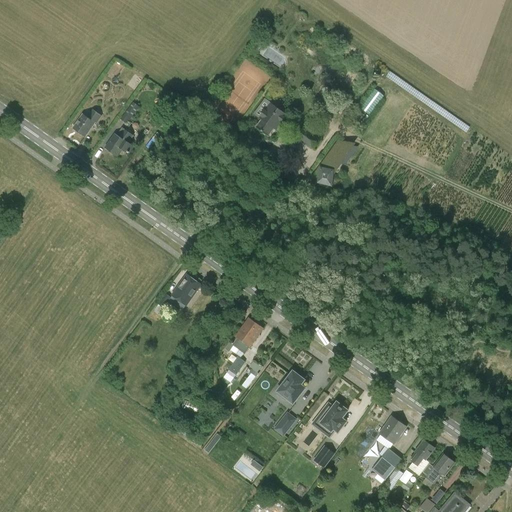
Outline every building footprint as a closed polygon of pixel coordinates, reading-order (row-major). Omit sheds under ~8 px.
[(104,81),(98,89),(108,96),(115,88),(104,81)] [(140,107),(133,103),(120,120),(127,125),(140,107)] [(281,125),(287,116),(270,103),(259,118),(261,119),(256,128),(268,137),(279,123),(281,125)] [(74,128),(85,137),(90,130),(91,130),(95,124),(96,124),(101,116),(92,110),(87,118),(82,114),(77,121),(78,122),(74,128)] [(117,156),(122,149),(129,155),(135,147),(129,143),(133,136),(122,128),(117,135),(115,134),(110,141),(106,148),(117,156)] [(312,150),(320,139),(303,128),(296,138),(312,150)] [(315,176),(313,180),(327,184),(337,186),(338,186),(339,186),(340,186),(340,185),(341,185),(341,184),(341,183),(341,182),(341,181),(340,181),(340,180),(339,180),(332,178),(334,171),(337,166),(328,159),(324,165),(323,164),(315,176)] [(201,285),(187,275),(172,296),(186,306),(201,285)] [(165,294),(157,304),(163,309),(170,298),(165,294)] [(264,329),(248,318),(235,337),(238,338),(233,345),(245,354),(250,347),(264,329)] [(230,369),(228,372),(227,373),(234,378),(237,374),(245,362),(238,357),(230,369)] [(252,362),(250,367),(258,371),(261,366),(252,362)] [(253,369),(250,373),(256,378),(259,374),(253,369)] [(304,380),(293,371),(287,379),(285,378),(280,384),(282,385),(277,392),(279,393),(277,395),(285,401),(287,399),(293,404),(305,388),(300,385),(304,380)] [(184,401),(181,408),(197,414),(199,407),(184,401)] [(331,432),(333,430),(334,431),(338,433),(347,422),(342,418),(348,411),(337,402),(333,407),(328,403),(316,420),(331,432)] [(288,414),(280,424),(288,430),(296,420),(288,414)] [(380,434),(394,444),(407,427),(392,417),(380,434)] [(205,450),(209,453),(221,437),(217,434),(205,450)] [(415,452),(417,454),(406,468),(419,477),(430,463),(426,460),(435,448),(424,440),(415,452)] [(378,441),(370,456),(375,459),(383,444),(378,441)] [(385,480),(402,460),(389,450),(372,470),(385,480)] [(444,455),(441,458),(434,468),(429,464),(423,473),(428,476),(423,483),(430,489),(433,484),(435,485),(443,474),(446,476),(450,470),(450,469),(454,463),(444,455)] [(329,465),(319,457),(315,462),(325,470),(329,465)] [(385,485),(391,490),(404,473),(398,468),(385,485)] [(410,490),(413,485),(409,482),(405,487),(410,490)] [(430,498),(435,503),(444,493),(440,489),(430,498)] [(427,499),(420,508),(424,511),(464,511),(470,506),(455,493),(439,511),(435,508),(436,506),(427,499)] [(410,507),(403,501),(399,505),(406,511),(410,507)]
